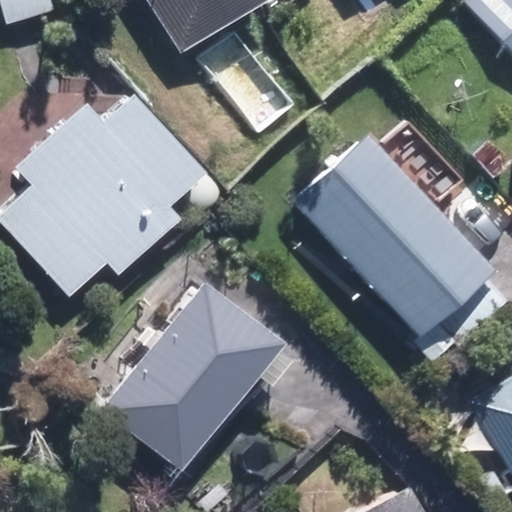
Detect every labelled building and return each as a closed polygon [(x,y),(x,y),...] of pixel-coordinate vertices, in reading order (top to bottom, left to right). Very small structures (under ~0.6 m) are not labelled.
[(50,5),(48,0),(0,0),(0,18),(1,21),(50,5)] [(150,0),(180,49),(261,0),(150,0)] [(511,0),(467,0),(465,2),(511,51),(511,0)] [(0,202),(0,213),(66,284),(106,247),(122,265),(175,216),(159,198),(195,165),(125,88),(90,120),(78,107),(24,157),(36,170),(0,202)] [(353,133),(291,194),(420,324),(482,263),(353,133)] [(204,283),(104,410),(183,472),(283,345),(204,283)] [(511,366),(462,395),(511,480),(511,366)] [(1,450),(0,450),(0,490),(10,488),(1,450)] [(406,511),(389,485),(345,511),(406,511)]
